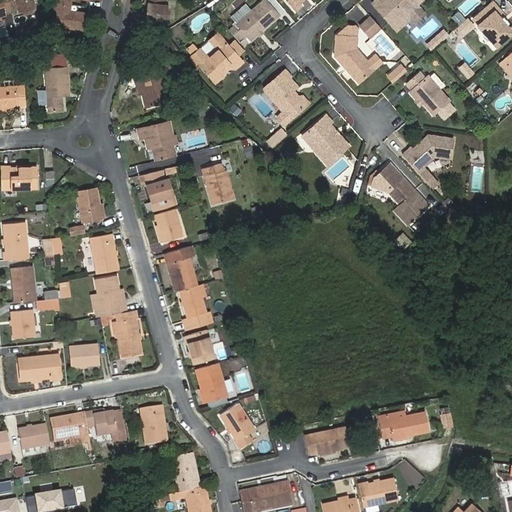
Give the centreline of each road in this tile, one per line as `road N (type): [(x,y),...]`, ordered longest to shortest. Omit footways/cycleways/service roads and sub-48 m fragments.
road 1 (residential): [(173,377),(103,146)]
road 2 (residential): [(223,480),(301,463),(317,472),(408,451),(427,454)]
road 3 (residential): [(380,120),(354,118),(303,55),(304,29),(338,0)]
road 4 (residential): [(0,407),(173,377)]
road 5 (residential): [(98,125),(127,0)]
road 6 (residential): [(108,0),(80,122)]
